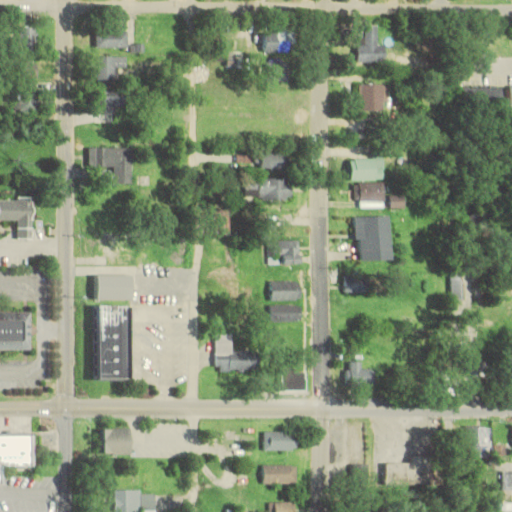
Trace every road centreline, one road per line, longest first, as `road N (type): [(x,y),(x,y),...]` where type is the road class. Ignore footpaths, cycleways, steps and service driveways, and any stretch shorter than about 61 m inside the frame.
road 1 (residential): [(511,10),(0,8)]
road 2 (residential): [(322,511),(320,0)]
road 3 (residential): [(68,511),(68,0)]
road 4 (tertiary): [(511,408),(69,405)]
